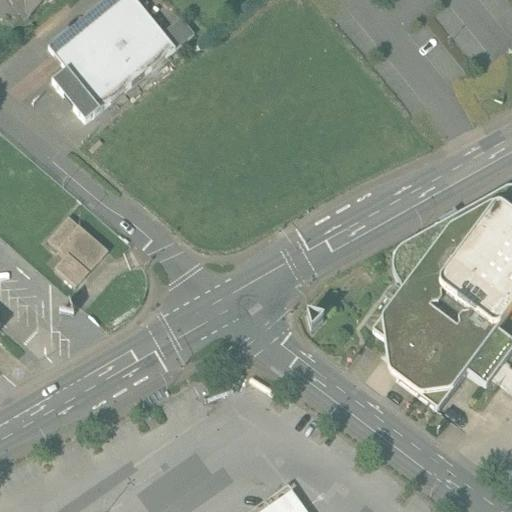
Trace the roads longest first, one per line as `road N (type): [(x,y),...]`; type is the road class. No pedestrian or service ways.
road 1 (unclassified): [(225,305),(494,511)]
road 2 (unclassified): [(511,144),(225,305)]
road 3 (residential): [(0,115),(225,305)]
road 4 (unclassified): [(225,305),(0,436)]
